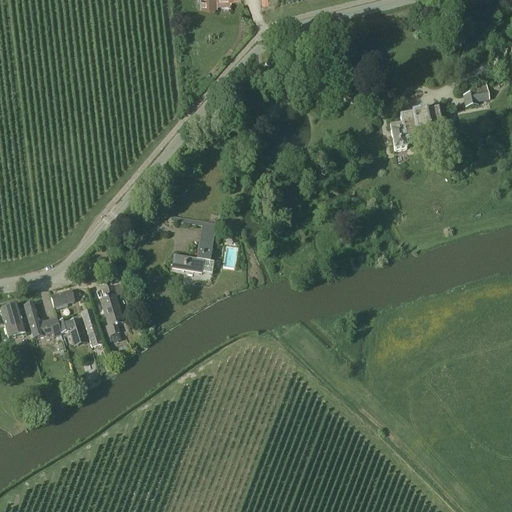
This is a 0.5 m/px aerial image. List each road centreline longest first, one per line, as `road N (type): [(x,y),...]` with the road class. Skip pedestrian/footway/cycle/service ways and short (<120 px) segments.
road 1 (unclassified): [(105,222),(258,48),(282,32),(406,0)]
road 2 (track): [(245,61),(382,103),(428,99),(511,51)]
road 3 (residential): [(0,288),(62,271),(105,222)]
